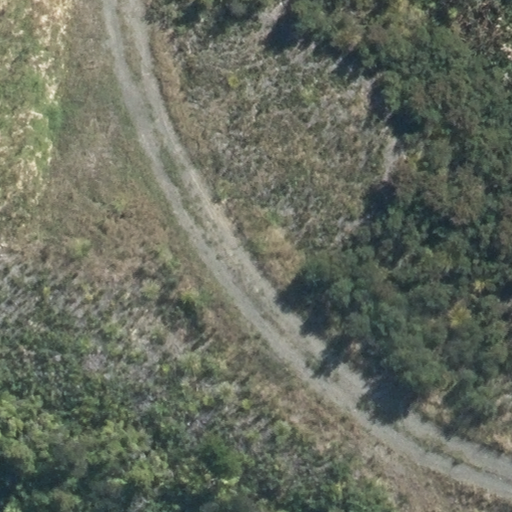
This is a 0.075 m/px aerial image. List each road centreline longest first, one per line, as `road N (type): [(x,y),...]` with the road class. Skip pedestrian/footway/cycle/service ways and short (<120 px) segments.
road 1 (track): [(433,511),(337,345),(201,167),(144,0)]
road 2 (track): [(371,402),(511,493)]
